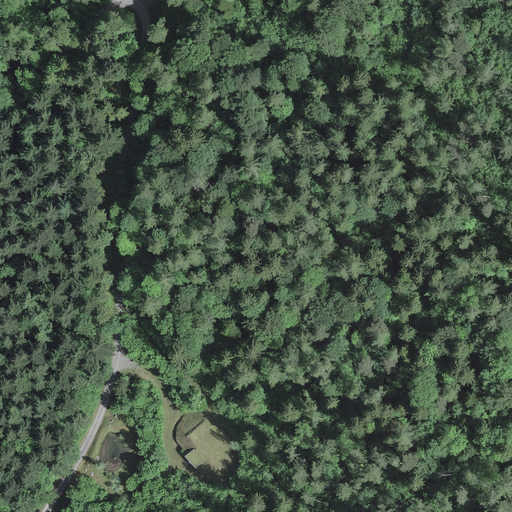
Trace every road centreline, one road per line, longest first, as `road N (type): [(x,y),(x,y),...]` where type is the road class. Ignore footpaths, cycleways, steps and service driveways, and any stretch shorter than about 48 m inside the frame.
road 1 (unclassified): [(45,511),(100,415),(119,356),(110,213),(140,17),(137,5),(124,0),(102,10),(0,118)]
road 2 (track): [(183,460),(171,452),(166,392),(142,366),(118,359)]
